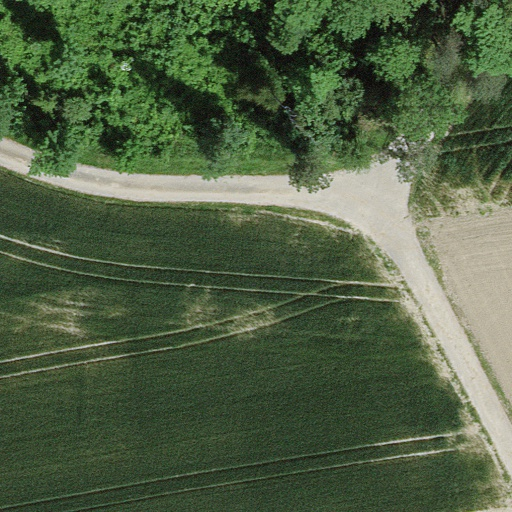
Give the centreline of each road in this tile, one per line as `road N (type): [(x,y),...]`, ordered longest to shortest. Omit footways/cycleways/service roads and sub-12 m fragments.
road 1 (track): [(0,145),(79,179),(375,201),(511,447)]
road 2 (track): [(375,201),(511,53)]
